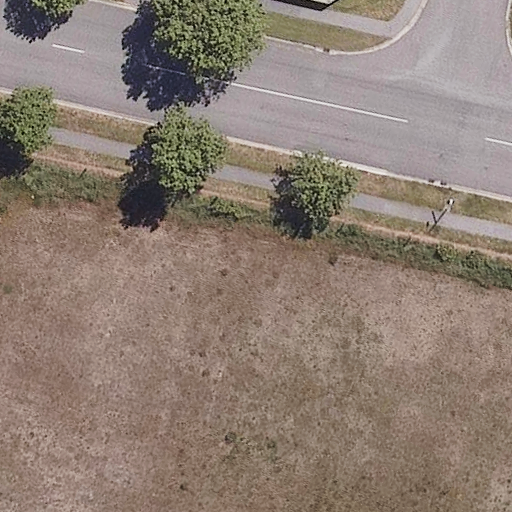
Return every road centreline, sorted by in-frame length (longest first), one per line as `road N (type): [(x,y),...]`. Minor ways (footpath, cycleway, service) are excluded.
road 1 (residential): [(0,33),(431,126)]
road 2 (residential): [(431,126),(460,0)]
